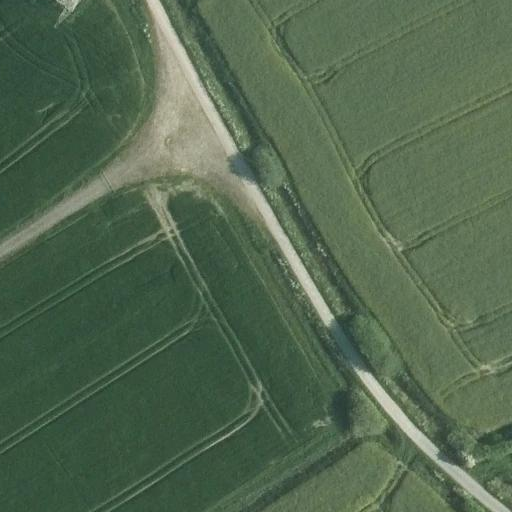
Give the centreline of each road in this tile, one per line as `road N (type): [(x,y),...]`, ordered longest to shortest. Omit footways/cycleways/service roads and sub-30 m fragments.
road 1 (unclassified): [(483,511),(442,486),(378,418),(313,318),(144,0)]
road 2 (track): [(212,127),(0,260)]
